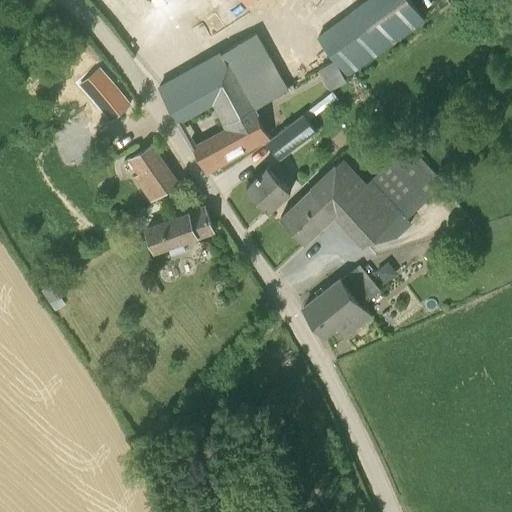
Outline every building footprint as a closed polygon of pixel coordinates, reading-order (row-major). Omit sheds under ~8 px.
[(409,0),(367,0),(319,36),(348,75),(424,22),(409,0)] [(193,146),(208,169),(266,132),(256,106),(287,87),(257,31),(219,52),(228,66),(214,97),(233,124),(193,146)] [(121,101),(106,79),(86,92),(101,114),(121,101)] [(303,112),(266,141),(280,159),(317,130),(303,112)] [(136,177),(152,200),(162,194),(178,183),(153,144),(136,155),(131,159),(141,174),(136,177)] [(341,159),(312,184),(366,244),(368,242),(396,236),(412,220),(406,213),(442,184),(413,153),(400,166),(392,158),(361,183),(341,159)] [(284,196),(290,190),(268,166),(246,186),(269,210),(284,196)] [(313,185),(280,216),(304,240),(336,213),(313,185)] [(187,250),(184,240),(195,236),(214,229),(206,208),(187,214),(146,228),(154,250),(168,245),(171,256),(187,250)] [(377,271),(386,282),(397,273),(388,262),(377,271)] [(42,288),(49,301),(60,295),(52,282),(47,275),(37,280),(42,288)] [(370,314),(363,304),(341,277),(303,306),(325,334),(337,324),(345,334),(361,321),(370,314)]
